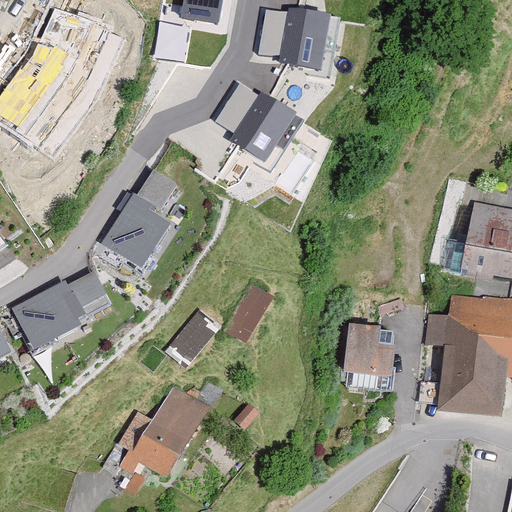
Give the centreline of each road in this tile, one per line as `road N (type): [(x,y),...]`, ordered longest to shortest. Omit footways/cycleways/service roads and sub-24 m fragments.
road 1 (residential): [(0,301),(66,262),(151,135),(195,113),(214,91),(235,57),(250,0)]
road 2 (unclassified): [(303,511),(370,458),(426,432),(465,426),(511,440)]
